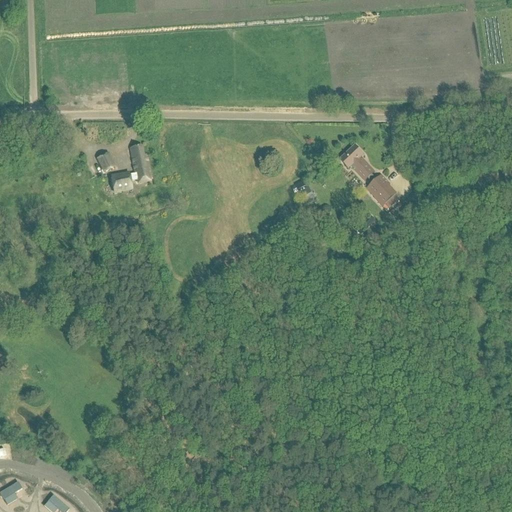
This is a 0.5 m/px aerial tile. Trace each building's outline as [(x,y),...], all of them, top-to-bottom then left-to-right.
[(151,180),(146,156),(143,156),(141,147),(130,149),(135,175),(129,176),(129,174),(111,178),(113,193),(131,189),(130,182),(136,181),(136,183),(151,180)] [(364,181),(367,179),(374,186),(368,191),(382,206),(396,193),(382,178),(378,182),(371,175),(373,173),(360,159),(363,156),(355,147),(341,161),(348,169),(351,167),(364,181)] [(98,160),(104,173),(114,168),(108,154),(98,160)] [(75,178),(80,175),(76,165),(71,168),(75,178)] [(295,186),(300,195),(308,191),(303,182),(295,186)]
